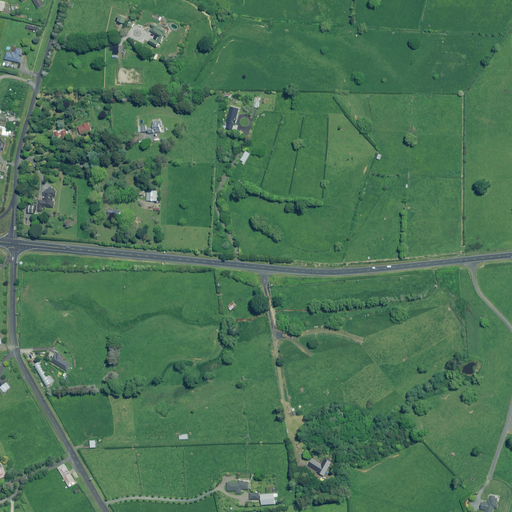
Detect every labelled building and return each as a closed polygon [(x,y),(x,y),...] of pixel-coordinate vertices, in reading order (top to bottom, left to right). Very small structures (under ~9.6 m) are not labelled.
[(33,0),(39,8),(46,4),(43,0),(33,0)] [(162,43),(169,31),(155,23),(153,27),(154,27),(152,31),(161,36),(158,41),(153,38),(150,43),(158,47),(160,42),(162,43)] [(119,46),(110,45),(109,50),(113,50),(113,54),(119,54),(119,46)] [(22,49),(17,48),(16,53),(12,52),(12,53),(7,52),(6,59),(21,63),(22,56),(20,55),(22,49)] [(240,109),(231,107),(227,122),(228,123),(227,128),(233,130),(235,125),(236,125),(240,109)] [(162,126),(162,121),(154,122),(154,128),(148,128),(149,133),(162,132),(161,126),(162,126)] [(92,131),(90,123),(82,125),(83,126),(79,127),(81,135),(92,131)] [(8,128),(1,126),(0,129),(4,130),(3,136),(9,137),(9,135),(11,136),(12,130),(8,130),(8,128)] [(241,160),(243,161),(242,164),(244,165),(246,163),(251,154),(246,151),(241,160)] [(53,189),(51,187),(43,192),(46,196),(45,201),(39,200),(39,212),(43,212),(43,207),(46,207),(46,205),(48,205),(48,207),(54,208),(55,201),(54,201),(54,196),(56,196),(57,192),(54,188),(53,189)] [(157,201),(157,190),(147,191),(147,201),(157,201)] [(38,206),(29,205),(29,213),(37,214),(38,206)] [(236,305),(233,302),(228,308),(231,311),(236,305)] [(64,356),(58,353),(57,356),(55,355),(51,361),(67,371),(71,364),(63,359),(64,356)] [(49,378),(40,362),(34,366),(46,387),(55,382),(51,376),(49,378)] [(11,387),(8,383),(1,388),(5,393),(11,387)] [(332,462),(325,459),(322,465),(312,459),(308,466),(317,471),(317,472),(324,476),(332,462)] [(76,483),(65,464),(58,468),(69,487),(76,483)] [(249,490),(249,482),(239,482),(239,483),(228,483),(228,491),(237,491),(237,494),(242,494),(242,489),(249,490)] [(278,497),(277,493),(261,495),(262,505),(275,504),(275,497),(278,497)] [(496,497),(491,496),(490,500),(489,500),(488,503),(483,502),(481,509),(486,510),(485,511),(493,511),(495,508),(498,509),(499,505),(498,504),(499,499),(496,498),(496,497)]
